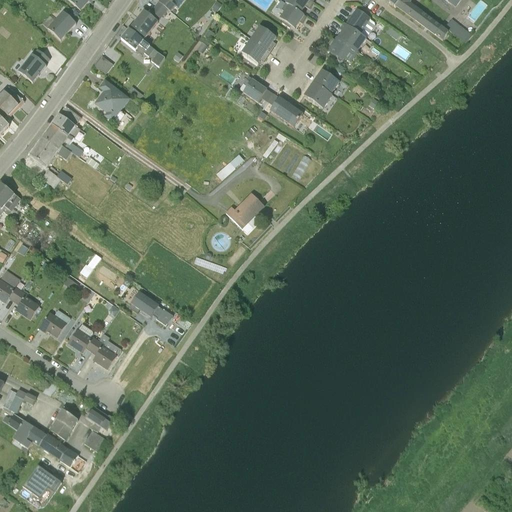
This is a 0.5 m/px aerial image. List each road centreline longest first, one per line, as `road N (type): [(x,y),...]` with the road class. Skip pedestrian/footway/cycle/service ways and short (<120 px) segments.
road 1 (tertiary): [(126,0),(0,169)]
road 2 (residential): [(0,334),(88,394),(108,399)]
